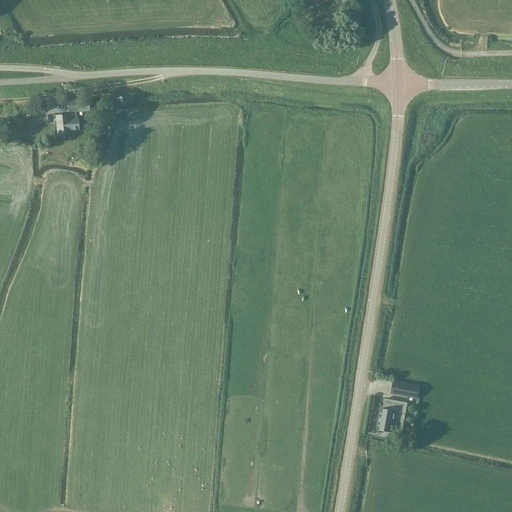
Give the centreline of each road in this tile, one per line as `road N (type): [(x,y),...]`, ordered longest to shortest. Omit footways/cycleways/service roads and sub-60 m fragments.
road 1 (tertiary): [(338,511),(385,243),(401,85)]
road 2 (unclassified): [(401,85),(199,70),(0,81)]
road 3 (track): [(168,70),(0,101)]
road 4 (track): [(511,54),(459,54),(435,44),(410,0)]
